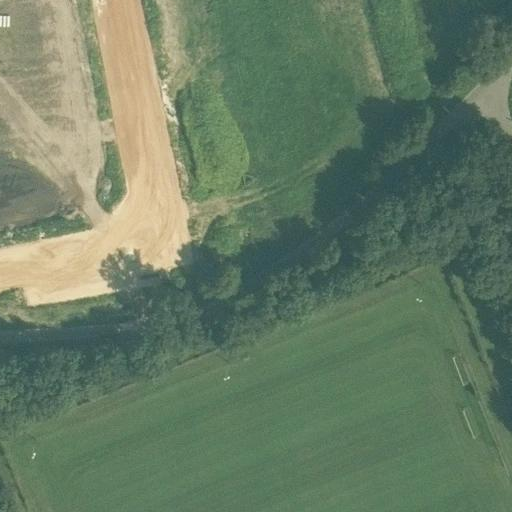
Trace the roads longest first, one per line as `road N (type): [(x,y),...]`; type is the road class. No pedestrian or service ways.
road 1 (unclassified): [(489,80),(330,237),(263,281),(157,327),(0,338)]
road 2 (residential): [(120,0),(161,214),(155,235),(135,250),(0,279)]
